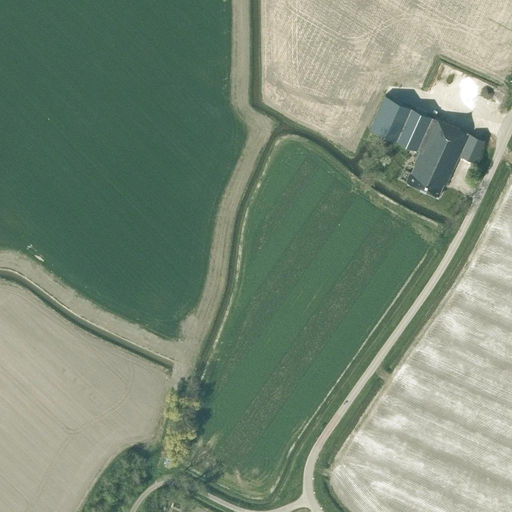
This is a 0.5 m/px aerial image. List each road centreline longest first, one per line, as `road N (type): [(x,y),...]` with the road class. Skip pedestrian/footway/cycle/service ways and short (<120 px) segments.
road 1 (unclassified): [(308,498),(315,448),(429,286),(511,121)]
road 2 (unclassified): [(132,511),(152,486),(172,482),(241,511)]
